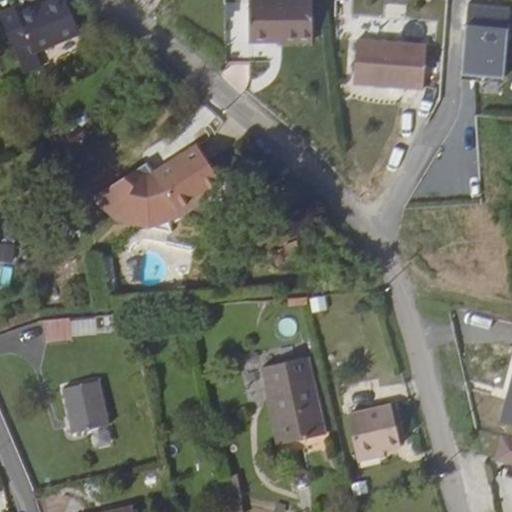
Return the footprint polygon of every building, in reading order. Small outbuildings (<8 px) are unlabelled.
[(307,46),(307,2),(242,2),(241,46),(307,46)] [(28,77),(23,63),(70,45),(55,8),(9,26),(6,19),(0,21),(0,53),(12,83),(28,77)] [(510,34),(467,31),(464,80),(507,83),(510,34)] [(356,90),(426,95),(429,51),(359,47),(356,90)] [(225,181),(203,145),(159,173),(152,163),(99,197),(123,224),(175,235),(175,222),(205,203),(201,196),(211,190),(225,181)] [(215,196),(211,190),(201,196),(205,203),(215,196)] [(0,287),(11,288),(12,268),(0,267),(0,287)] [(56,320),(30,323),(32,345),(59,342),(56,320)] [(285,363),(303,441),(318,437),(300,359),(285,363)] [(511,362),(495,423),(511,428),(511,362)] [(265,390),(278,446),(303,441),(285,363),(253,369),(258,391),(265,390)] [(100,426),(89,384),(53,393),(63,435),(100,426)] [(387,412),(341,423),(350,464),(397,453),(387,412)] [(511,459),(511,441),(495,437),(488,461),(510,467),(511,459)] [(230,477),(230,511),(240,511),(239,477),(230,477)]
